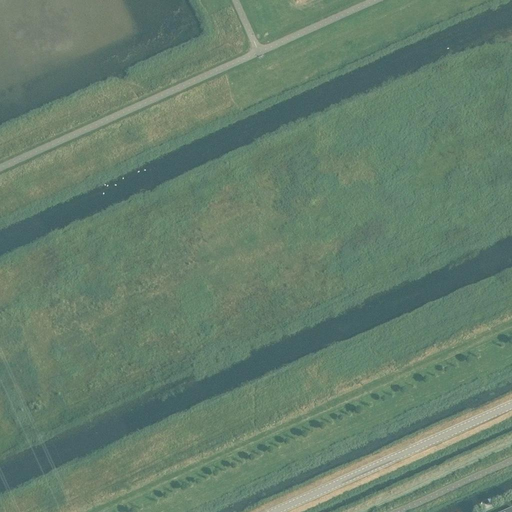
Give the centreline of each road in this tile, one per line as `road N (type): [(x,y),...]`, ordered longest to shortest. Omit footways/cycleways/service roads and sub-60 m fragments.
road 1 (track): [(511,324),(92,511)]
road 2 (tertiary): [(274,511),(511,405)]
